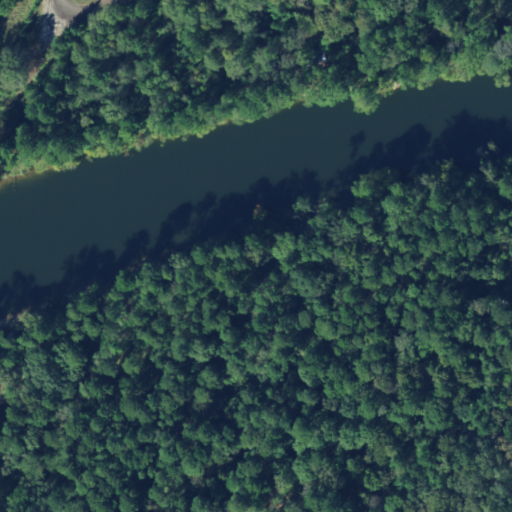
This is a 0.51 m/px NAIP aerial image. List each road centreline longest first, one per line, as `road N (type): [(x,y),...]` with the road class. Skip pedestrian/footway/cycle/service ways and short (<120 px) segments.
road 1 (residential): [(308,511),(314,461),(270,421),(150,421),(0,453)]
road 2 (residential): [(176,0),(96,87),(81,72)]
